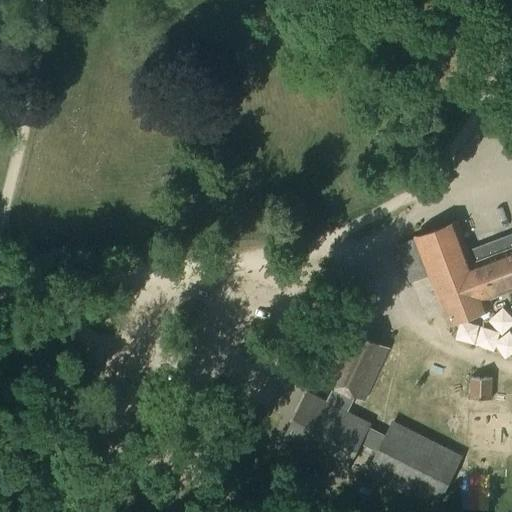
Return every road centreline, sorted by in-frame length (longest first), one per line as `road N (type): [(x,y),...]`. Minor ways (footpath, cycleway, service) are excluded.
road 1 (track): [(28,277),(79,328),(159,449),(188,475),(256,511)]
road 2 (track): [(319,244),(436,169),(492,92),(511,45)]
road 3 (unclassified): [(124,270),(195,307),(295,297),(319,244)]
road 4 (track): [(0,232),(29,117),(45,0)]
road 5 (track): [(319,244),(363,240),(511,194)]
road 6 (unclassified): [(319,244),(124,270)]
road 7 (unclassified): [(124,270),(0,285)]
